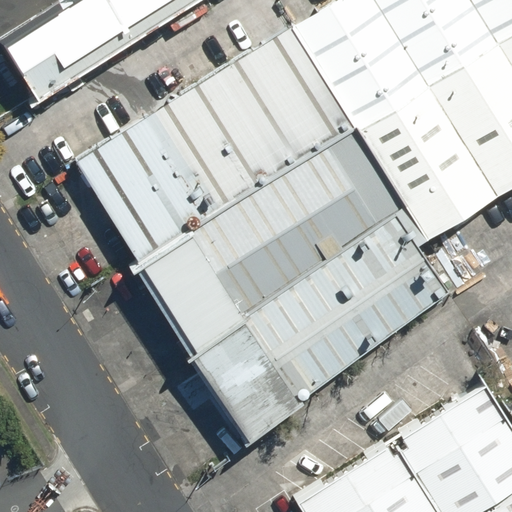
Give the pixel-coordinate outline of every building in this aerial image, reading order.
[(183,0),(56,0),(0,35),(0,39),(34,93),(183,0)] [(511,0),(322,0),(286,23),(420,235),(511,177),(511,0)] [(348,121),(286,23),(70,158),(132,256),(318,139),(348,121)] [(318,139),(132,256),(184,338),(370,222),(318,139)] [(370,222),(184,338),(243,435),(439,290),(389,211),(370,222)] [(511,511),(511,435),(477,378),(287,494),(298,511),(511,511)] [(511,398),(503,405),(511,418),(511,398)]
